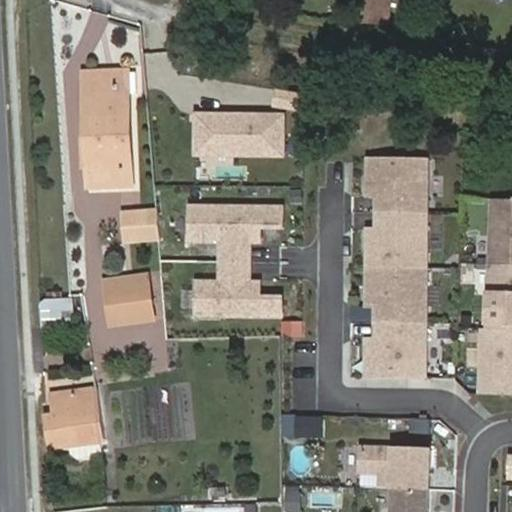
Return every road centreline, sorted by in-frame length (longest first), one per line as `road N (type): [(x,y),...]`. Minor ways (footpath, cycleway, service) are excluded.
road 1 (track): [(128,0),(511,63)]
road 2 (residential): [(333,196),(331,402),(448,405),(485,442)]
road 3 (tertiary): [(11,505),(0,300)]
